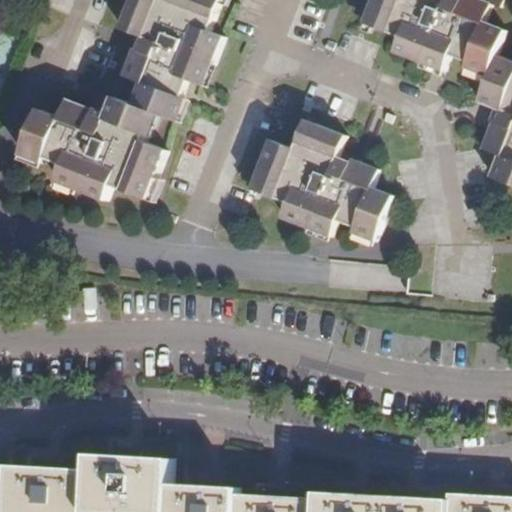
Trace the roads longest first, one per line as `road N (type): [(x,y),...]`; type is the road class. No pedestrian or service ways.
road 1 (residential): [(0,425),(137,408),(369,450),(511,456)]
road 2 (residential): [(511,384),(417,378),(233,341),(0,337)]
road 3 (residential): [(301,271),(0,236)]
